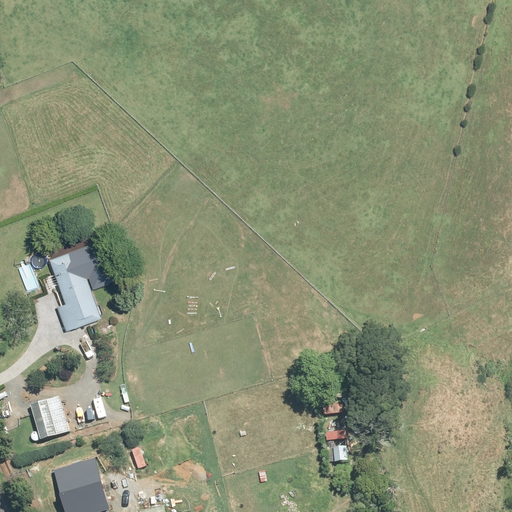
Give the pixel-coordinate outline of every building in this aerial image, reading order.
[(81,259),(77,249),(50,259),(66,304),(58,307),(67,331),(104,318),(89,277),(101,273),(94,254),(81,259)] [(70,433),(60,398),(32,405),(41,441),(70,433)] [(149,466),(142,448),(133,452),(140,470),(149,466)] [(350,463),(349,448),(334,448),(335,464),(350,463)] [(90,511),(83,494),(61,503),(65,511),(90,511)]
